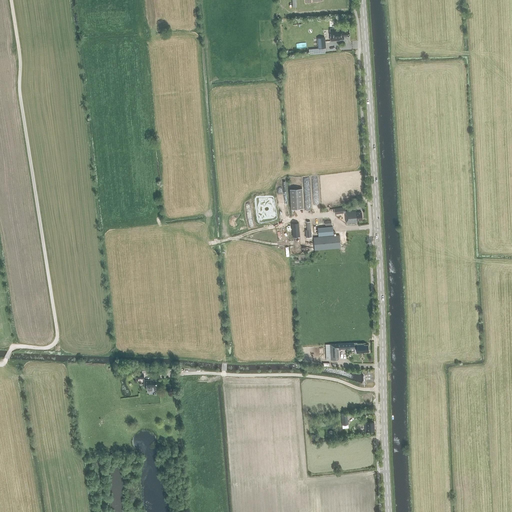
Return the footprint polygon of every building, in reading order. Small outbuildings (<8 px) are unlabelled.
[(343,28),(330,29),(331,41),(340,41),(340,40),(344,39),(344,37),(349,36),(349,31),(343,31),(343,28)] [(325,37),(317,38),(318,49),(326,48),(325,37)] [(303,208),(302,188),(289,189),(291,209),(303,208)] [(356,213),(355,211),(346,212),(346,208),(335,209),(335,214),(346,213),(347,223),(356,222),(356,221),(362,220),(361,212),(356,213)] [(325,226),(317,227),(312,227),(314,250),(340,248),(339,236),(333,236),(332,225),(331,225),(331,221),(325,222),(325,226)] [(326,360),(330,360),(338,359),(338,349),(354,349),(356,348),(357,353),(364,353),(364,352),(368,352),(368,345),(364,345),(364,344),(356,345),(354,345),(354,343),(325,344),(326,360)] [(144,380),(144,388),(147,388),(147,390),(148,391),(151,391),(152,390),(152,386),(156,386),(156,380),(152,381),(152,380),(144,380)] [(365,432),(367,431),(374,431),(374,422),(364,423),(365,432)]
